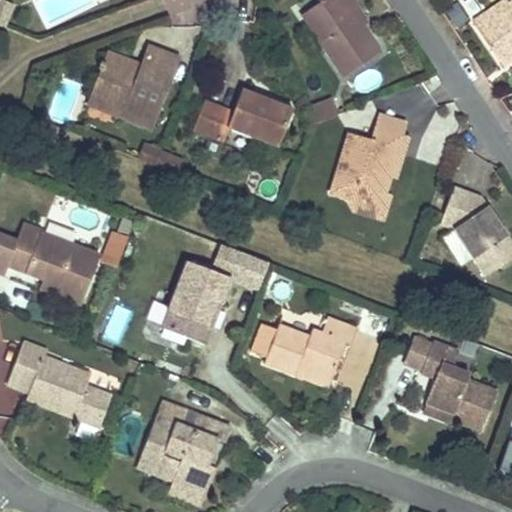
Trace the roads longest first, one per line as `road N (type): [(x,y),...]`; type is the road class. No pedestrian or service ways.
road 1 (residential): [(468,511),(342,469),(309,474),(257,511)]
road 2 (residential): [(511,161),(403,0)]
